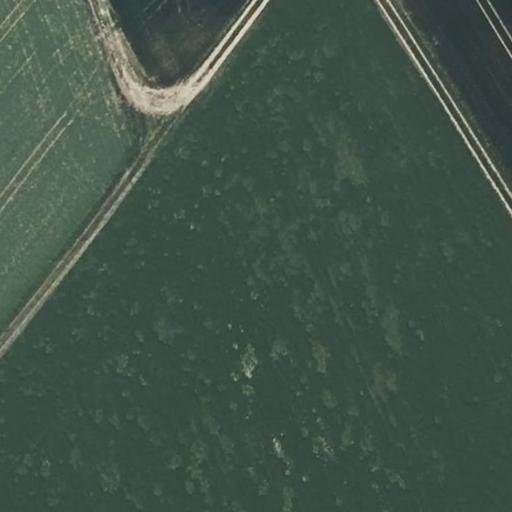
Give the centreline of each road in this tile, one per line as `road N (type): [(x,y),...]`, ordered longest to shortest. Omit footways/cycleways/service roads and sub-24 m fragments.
road 1 (track): [(260,0),(0,319)]
road 2 (track): [(152,133),(97,0)]
